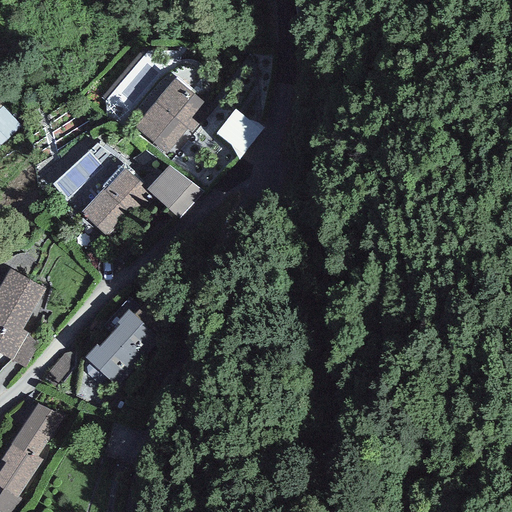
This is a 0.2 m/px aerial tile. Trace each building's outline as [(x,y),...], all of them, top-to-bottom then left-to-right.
[(213,111),(174,78),(134,127),(166,154),(187,130),(193,135),(213,111)] [(243,150),(266,121),(237,99),(214,128),(243,150)] [(0,109),(0,146),(21,127),(2,107),(0,109)] [(146,190),(152,196),(179,218),(203,192),(169,165),(147,189),(146,190)] [(147,189),(124,168),(82,214),(111,241),(152,196),(146,190),(147,189)] [(45,290),(9,269),(0,284),(0,354),(12,361),(24,337),(27,333),(21,329),(45,290)] [(118,325),(108,336),(136,361),(157,338),(127,310),(116,322),(118,325)] [(114,385),(136,361),(108,336),(98,346),(96,344),(84,357),(114,385)] [(37,343),(24,337),(12,361),(25,368),(37,343)] [(59,384),(81,362),(68,350),(47,372),(59,384)] [(62,418),(37,402),(0,459),(0,460),(4,463),(0,469),(0,487),(3,489),(0,494),(0,511),(1,511),(16,511),(24,501),(18,497),(41,461),(36,458),(62,418)]
